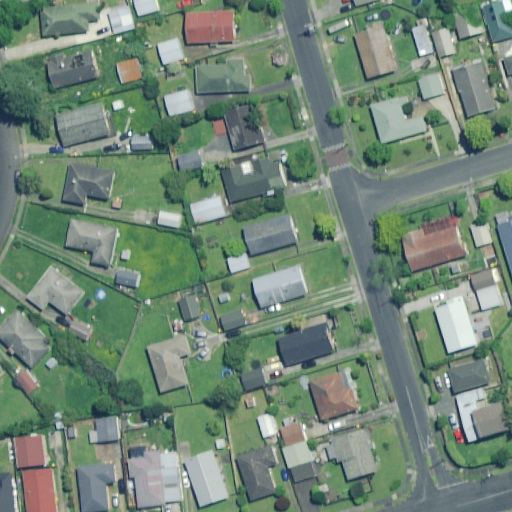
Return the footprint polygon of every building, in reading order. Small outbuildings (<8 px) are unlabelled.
[(158,11),(155,0),(134,0),(138,16),(158,11)] [(487,30),(491,29),(495,42),(500,41),(511,37),(511,33),(503,0),(501,0),(484,5),(481,6),(487,30)] [(100,20),(98,3),(40,9),(43,37),(90,32),(88,21),(100,20)] [(117,9),(106,13),(113,36),(125,33),(117,9)] [(453,16),(454,18),(447,20),(449,29),(457,27),(461,40),(484,32),(476,9),(453,16)] [(235,42),(234,11),(185,13),(187,44),(235,42)] [(408,22),(410,30),(427,26),(425,18),(408,22)] [(396,71),(384,27),(355,35),(368,79),(396,71)] [(455,54),(448,29),(432,34),(439,59),(444,57),(455,54)] [(183,59),(177,39),(155,46),(161,66),(183,59)] [(98,78),(91,51),(65,57),(65,55),(47,59),(55,90),(98,78)] [(437,66),(433,54),(405,62),(409,75),(437,66)] [(142,78),(136,59),(116,65),(121,84),(142,78)] [(246,76),(246,59),(231,60),(232,65),(195,66),(197,94),(252,92),(251,76),(246,76)] [(496,109),(480,63),(453,71),(469,118),(496,109)] [(444,94),(438,75),(418,81),(424,100),(436,96),(444,94)] [(194,110),(188,91),(165,98),(171,117),(194,110)] [(406,122),(399,99),(372,107),(383,145),(426,132),(422,118),(406,122)] [(110,135),(102,104),(56,115),(64,147),(110,135)] [(261,144),(251,106),(224,113),(235,151),(261,144)] [(450,122),(447,106),(433,109),(436,125),(450,122)] [(153,150),(153,137),(131,137),(131,150),(153,150)] [(208,165),(203,148),(175,156),(181,174),(208,165)] [(230,203),(262,195),(263,198),(287,192),(286,189),(278,157),(253,163),(255,169),(224,177),(230,203)] [(114,172),(70,165),(64,201),(86,205),(87,196),(109,199),(114,172)] [(224,212),(220,197),(191,206),(196,224),(226,216),(224,212)] [(179,215),(159,212),(158,225),(177,228),(179,215)] [(293,214),(244,228),(251,255),(300,242),(293,214)] [(511,222),(498,226),(511,275),(511,214),(511,215),(511,219),(511,222)] [(118,229),(71,220),(66,247),(94,253),(92,263),(110,267),(118,229)] [(492,243),(485,222),(479,224),(470,227),(477,248),(492,243)] [(465,256),(456,228),(425,238),(423,231),(402,237),(412,272),(465,256)] [(251,269),(247,254),(227,259),(231,274),(251,269)] [(307,295),(298,267),(252,281),(261,309),(307,295)] [(84,294),(51,268),(28,298),(47,312),(53,304),(68,315),(84,294)] [(139,274),(120,269),(118,278),(117,284),(136,288),(139,274)] [(499,281),(495,269),(470,277),(473,285),(482,311),(502,305),(494,283),(499,281)] [(200,317),(193,297),(178,302),(184,322),(200,317)] [(477,345),(463,299),(435,307),(449,353),(477,345)] [(246,325),(241,310),(219,317),(225,332),(246,325)] [(0,329),(0,336),(10,347),(6,351),(12,358),(17,354),(32,369),(54,347),(19,311),(0,329)] [(92,330),(73,321),(67,332),(86,341),(92,330)] [(334,353),(326,323),(278,337),(286,367),(334,353)] [(190,355),(185,337),(148,348),(161,393),(188,386),(180,357),(190,355)] [(491,384),(484,360),(448,370),(455,393),(491,384)] [(39,386),(25,371),(16,380),(29,395),(39,386)] [(345,391),(340,374),(310,383),(321,421),(359,410),(353,389),(345,391)] [(486,399),(483,391),(456,398),(469,443),(511,431),(503,403),(488,407),(486,399)] [(174,412),(162,413),(162,424),(174,424),(174,412)] [(277,434),(271,414),(258,418),(264,439),(277,434)] [(119,441),(116,418),(95,421),(96,431),(89,432),(90,444),(119,441)] [(286,448),(305,442),(299,424),(280,430),(286,448)] [(377,472),(364,431),(332,441),(333,446),(326,448),(330,461),(336,459),(337,463),(342,462),(348,481),(377,472)] [(46,468),(42,436),(14,439),(17,469),(22,468),(27,511),(57,511),(52,468),(46,468)] [(305,442),(286,448),(283,449),(294,483),(316,476),(305,442)] [(0,465),(10,464),(6,443),(0,444),(0,465)] [(279,465),(273,446),(237,458),(252,501),(277,493),(269,468),(279,465)] [(162,476),(159,452),(135,454),(135,460),(128,460),(130,479),(135,478),(138,508),(166,506),(166,503),(181,501),(178,474),(162,476)] [(227,499),(212,452),(186,461),(201,507),(227,499)] [(116,483),(114,465),(79,468),(82,511),(104,511),(109,511),(107,484),(116,483)]
